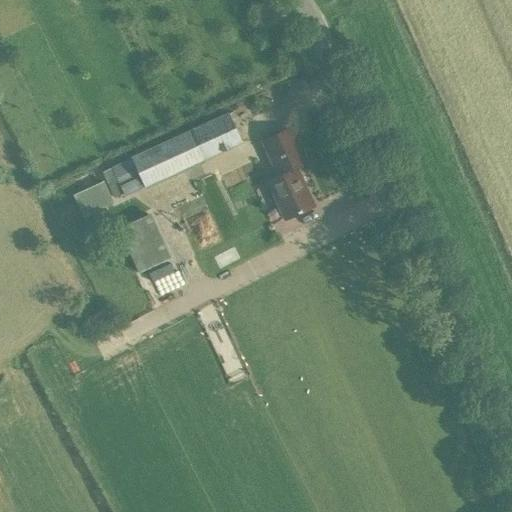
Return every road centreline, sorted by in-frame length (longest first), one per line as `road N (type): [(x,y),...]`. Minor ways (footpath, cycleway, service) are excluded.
road 1 (unclassified): [(511,474),(302,0)]
road 2 (unknown): [(389,196),(98,347)]
